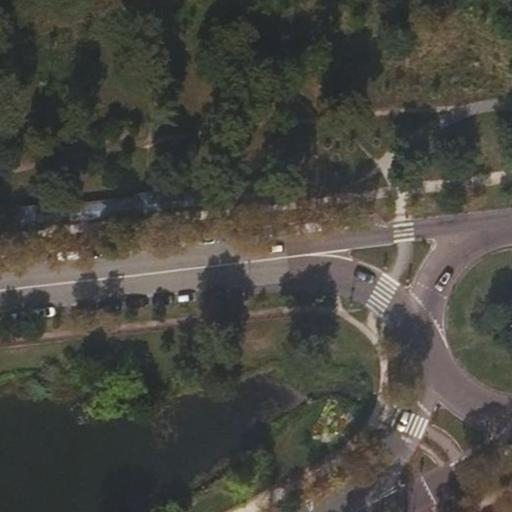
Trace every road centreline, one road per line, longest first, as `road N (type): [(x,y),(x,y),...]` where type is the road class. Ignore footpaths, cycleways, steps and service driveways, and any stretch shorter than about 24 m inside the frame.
road 1 (tertiary): [(0,289),(306,252)]
road 2 (tertiary): [(507,226),(306,252)]
road 3 (primary): [(432,369),(405,437),(341,511)]
road 4 (primary): [(364,511),(511,439)]
road 5 (primary): [(507,226),(452,249),(435,269),(419,320)]
road 6 (tertiary): [(306,252),(380,287),(419,320)]
